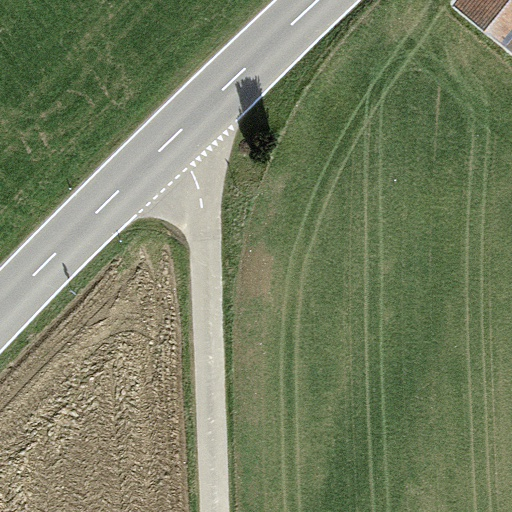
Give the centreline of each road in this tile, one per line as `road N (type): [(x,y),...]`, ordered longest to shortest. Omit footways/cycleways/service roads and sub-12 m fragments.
road 1 (secondary): [(318,0),(0,310)]
road 2 (track): [(188,121),(204,225),(210,511)]
